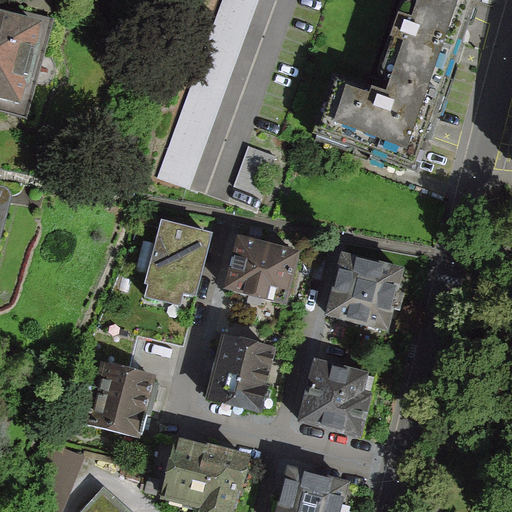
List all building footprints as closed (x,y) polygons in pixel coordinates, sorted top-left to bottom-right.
[(260,0),(221,0),(157,174),(192,191),(260,0)] [(475,4),(461,0),(405,0),(375,79),(383,87),(380,96),(339,82),(318,141),(418,178),(433,132),(462,45),(475,4)] [(0,102),(15,107),(37,27),(0,16),(0,102)] [(213,238),(163,224),(146,288),(196,301),(213,238)] [(287,316),(301,260),(242,245),(228,301),(256,308),(287,316)] [(406,269),(348,254),(338,293),(331,320),(388,335),(394,311),(398,312),(403,294),(400,293),(406,269)] [(276,347),(221,331),(211,366),(203,398),(258,413),(276,347)] [(149,407),(161,373),(108,355),(85,420),(138,438),(149,407)] [(359,442),(375,374),(313,359),(301,409),(297,428),(359,442)] [(247,485),(254,450),(217,443),(176,435),(164,496),(235,510),(241,484),(247,485)] [(339,511),(348,474),(288,459),(275,511),(339,511)] [(140,511),(111,485),(86,511),(140,511)]
